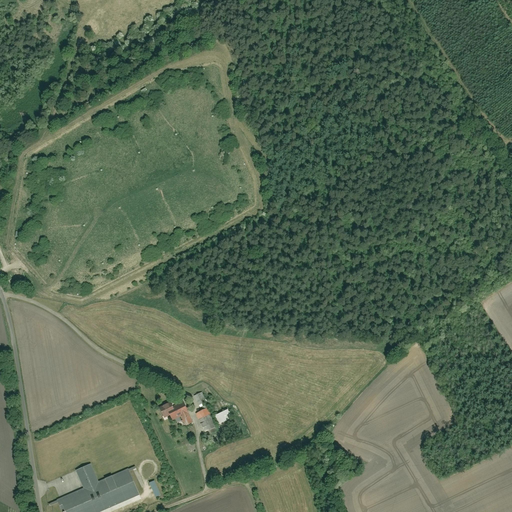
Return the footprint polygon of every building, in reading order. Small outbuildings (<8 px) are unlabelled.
[(194,396),(199,406),(207,402),(202,392),(194,396)] [(182,422),(179,418),(181,417),(186,427),(195,423),(184,401),(172,408),(170,403),(159,408),(165,419),(171,416),(173,421),(176,419),(178,423),(182,422)] [(207,409),(197,414),(206,432),(216,427),(207,409)] [(215,417),(219,425),(231,419),(228,411),(215,417)] [(65,511),(99,511),(140,495),(129,469),(98,483),(90,464),(76,470),(84,489),(57,501),(62,511),(65,510),(65,511)]
